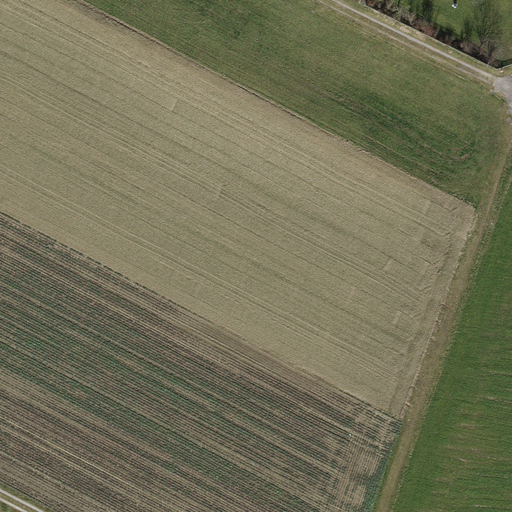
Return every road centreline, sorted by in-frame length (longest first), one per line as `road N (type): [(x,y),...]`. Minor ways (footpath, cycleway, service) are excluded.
road 1 (track): [(378,511),(511,141)]
road 2 (track): [(328,0),(511,90)]
